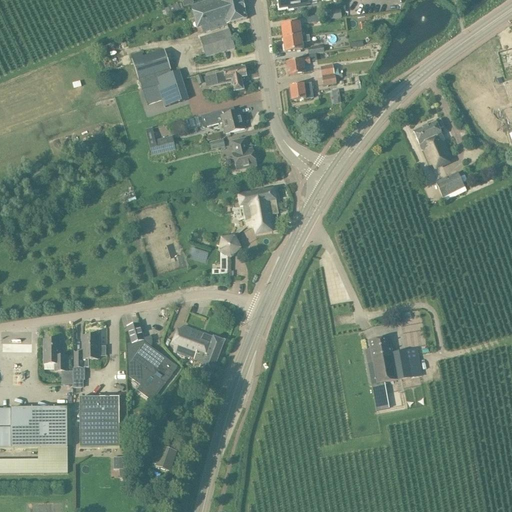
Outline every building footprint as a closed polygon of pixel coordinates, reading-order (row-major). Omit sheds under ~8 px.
[(242,0),(212,0),(197,5),(191,7),(197,31),(203,29),(203,33),(227,25),(247,19),(242,0)] [(277,0),(279,9),(288,8),(288,10),(305,7),(305,5),(309,4),(308,0),(277,0)] [(167,16),(180,11),(180,10),(182,9),(179,1),(176,2),(178,6),(165,10),(167,16)] [(340,12),(328,13),(329,21),(341,19),(340,12)] [(307,25),(322,23),(321,15),(306,17),(307,25)] [(284,40),(300,37),(299,24),(282,27),(284,40)] [(228,30),(200,39),(206,58),(212,56),(213,56),(232,49),(234,49),(228,30)] [(300,37),(284,40),(285,53),(302,51),(301,43),(309,42),(308,36),(306,37),(300,37)] [(163,49),(131,59),(138,83),(139,83),(164,75),(170,73),(163,49)] [(304,74),(303,66),(310,65),(309,58),(301,60),(301,61),(287,63),(288,76),(304,74)] [(332,66),(321,68),(322,77),(338,75),(338,70),(333,71),(332,66)] [(243,77),(246,77),(244,68),(224,72),(224,73),(216,75),(218,85),(232,83),(234,92),(243,91),(242,82),(244,82),(243,77)] [(181,81),(181,79),(166,84),(166,83),(164,75),(139,83),(142,91),(158,86),(181,81)] [(205,78),(207,88),(218,85),(216,75),(205,78)] [(341,75),(339,75),(338,75),(322,77),(323,87),(336,85),(336,80),(342,79),(341,75)] [(181,81),(158,86),(165,108),(188,100),(181,81)] [(292,102),(312,99),(310,84),(290,87),(292,102)] [(204,116),(200,117),(202,125),(203,127),(207,126),(207,127),(222,124),(225,134),(229,133),(244,129),(242,120),(240,112),(233,113),(232,111),(228,112),(228,110),(204,116)] [(440,121),(436,123),(436,122),(433,123),(433,122),(427,124),(428,126),(425,127),(440,162),(451,156),(445,142),(444,142),(439,130),(443,128),(440,121)] [(440,162),(425,127),(413,132),(428,167),(440,162)] [(149,143),(152,156),(175,151),(172,138),(149,143)] [(236,170),(256,165),(252,150),(248,151),(245,139),(231,142),(234,154),(232,155),(236,170)] [(223,140),(209,143),(211,151),(225,148),(223,140)] [(453,194),(443,199),(445,202),(467,192),(458,173),(447,178),(453,194)] [(435,184),(443,199),(453,194),(447,178),(435,184)] [(274,215),(277,215),(275,200),(274,190),(238,196),(240,207),(243,206),(247,227),(276,222),(274,215)] [(219,271),(219,277),(229,276),(229,260),(231,260),(241,250),(235,237),(221,239),(218,253),(221,255),(221,271),(219,271)] [(139,324),(127,327),(132,344),(128,346),(130,378),(141,386),(156,397),(165,384),(165,385),(177,368),(150,349),(152,345),(152,341),(151,337),(143,339),(139,324)] [(181,337),(175,354),(203,364),(201,371),(211,375),(212,376),(225,342),(224,342),(185,328),(184,327),(181,337)] [(82,354),(74,354),(75,369),(85,369),(89,368),(89,361),(99,361),(99,337),(82,337),(82,354)] [(367,364),(372,363),(376,385),(371,386),(376,412),(389,409),(385,384),(398,382),(398,381),(420,377),(417,359),(408,361),(406,352),(393,355),(390,338),(369,342),(371,354),(366,355),(367,364)] [(60,357),(59,341),(43,341),(44,365),(55,365),(55,373),(67,372),(67,357),(60,357)] [(80,449),(120,449),(119,399),(80,399),(80,449)] [(0,409),(0,450),(26,450),(26,452),(39,452),(39,450),(67,449),(67,409),(0,409)] [(163,448),(156,467),(171,472),(177,453),(163,448)] [(113,458),(113,470),(125,470),(125,458),(113,458)]
